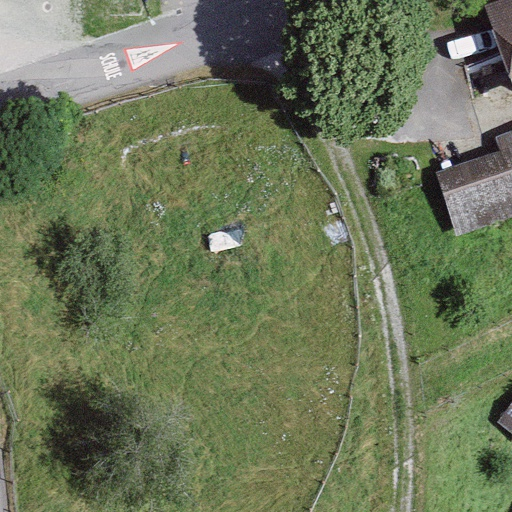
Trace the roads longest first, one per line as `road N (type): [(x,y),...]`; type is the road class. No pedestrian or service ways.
road 1 (track): [(403,511),(402,382),(383,262),(353,156),(310,62),(277,13)]
road 2 (residential): [(0,106),(316,0)]
